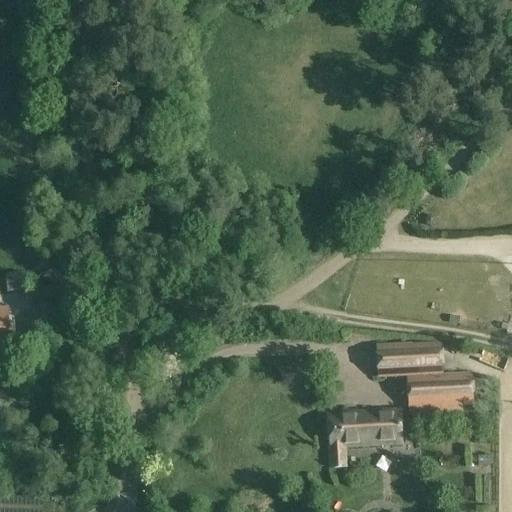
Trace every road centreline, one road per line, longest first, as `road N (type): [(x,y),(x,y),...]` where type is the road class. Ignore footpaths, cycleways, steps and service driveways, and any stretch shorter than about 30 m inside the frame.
road 1 (track): [(117,301),(249,309),(302,287),(400,216),(511,100)]
road 2 (track): [(117,301),(84,156),(64,0)]
road 3 (unclassified): [(124,511),(131,392),(117,301)]
